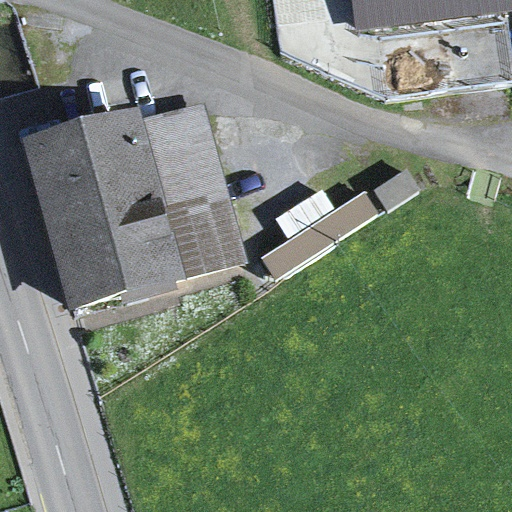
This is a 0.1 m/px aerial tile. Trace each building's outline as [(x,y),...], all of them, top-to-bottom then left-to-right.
[(511,0),(350,0),(356,38),(511,17),(511,0)] [(206,107),(142,125),(187,285),(251,268),(206,107)] [(142,125),(25,157),(70,324),(187,292),(187,285),(142,125)] [(408,178),(375,197),(388,219),(421,199),(408,178)] [(366,199),(263,268),(276,287),(379,218),(366,199)]
